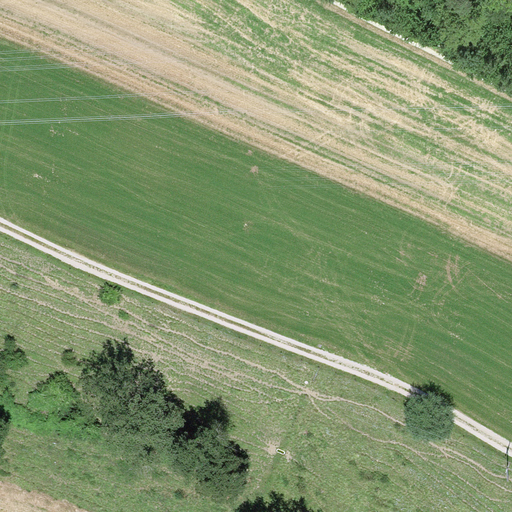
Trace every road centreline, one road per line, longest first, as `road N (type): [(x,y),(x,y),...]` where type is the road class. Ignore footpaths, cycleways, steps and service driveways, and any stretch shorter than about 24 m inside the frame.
road 1 (track): [(0,227),(386,385),(511,454)]
road 2 (track): [(511,87),(358,0)]
